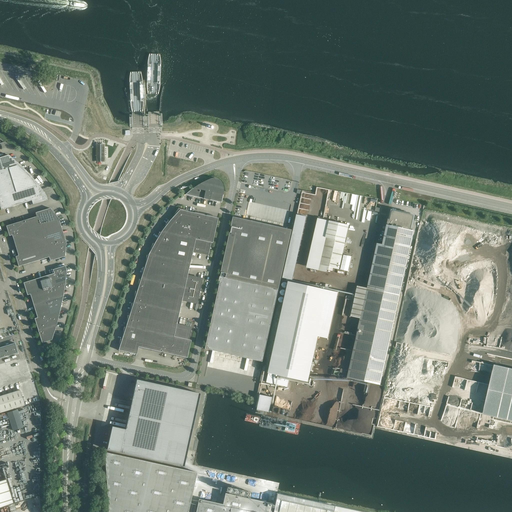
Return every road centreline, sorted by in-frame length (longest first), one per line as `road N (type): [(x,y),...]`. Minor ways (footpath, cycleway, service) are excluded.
road 1 (unclassified): [(88,358),(175,377),(192,370),(234,180)]
road 2 (unclassified): [(237,158),(300,159),(511,207)]
road 3 (unclassified): [(45,384),(0,236)]
